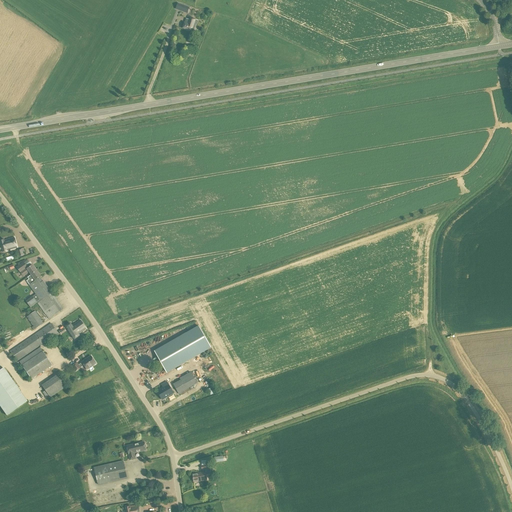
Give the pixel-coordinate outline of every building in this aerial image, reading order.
[(186,6),(178,3),(175,9),(183,12),(184,12),(186,6)] [(196,27),(198,20),(188,17),(185,23),(184,23),(182,29),(191,32),(192,32),(194,32),(195,30),(194,30),(195,26),(196,27)] [(17,248),(14,238),(4,241),(3,239),(0,240),(0,244),(2,252),(17,248)] [(18,257),(25,255),(25,252),(24,248),(16,250),(18,257)] [(20,273),(27,267),(24,262),(16,267),(20,273)] [(31,275),(36,271),(32,265),(27,269),(26,268),(20,273),(23,277),(29,272),(31,275)] [(29,285),(40,301),(37,303),(49,319),(63,309),(52,292),(51,293),(40,277),(36,271),(31,275),(28,278),(29,280),(27,281),(29,285)] [(30,308),(37,303),(32,296),(26,301),(30,308)] [(42,321),(35,311),(26,317),(26,318),(25,319),(30,326),(32,325),(33,327),(32,327),(34,330),(45,322),(43,320),(42,321)] [(80,320),(72,325),(70,322),(65,326),(74,340),(80,336),(79,334),(87,329),(80,320)] [(17,361),(58,333),(51,323),(10,351),(17,361)] [(211,348),(198,326),(154,351),(167,373),(211,348)] [(32,380),(52,365),(40,347),(19,362),(32,380)] [(86,370),(96,364),(91,356),(82,362),(82,363),(78,365),(77,363),(71,367),(74,372),(84,366),(86,370)] [(0,406),(7,416),(27,402),(4,369),(0,371),(0,406)] [(178,394),(197,383),(191,372),(180,378),(180,380),(173,384),(178,394)] [(50,398),(67,386),(58,375),(42,386),(45,391),(42,392),(46,398),(49,396),(50,398)] [(162,400),(173,393),(167,382),(161,385),(163,388),(157,391),(162,400)] [(135,459),(134,453),(146,450),(144,442),(126,446),(128,454),(129,454),(130,460),(135,459)] [(98,485),(127,478),(123,461),(94,468),(98,485)] [(207,480),(205,470),(209,469),(209,465),(201,466),(202,470),(203,470),(203,473),(193,474),(194,482),(207,480)] [(242,500),(245,508),(264,501),(263,498),(260,499),(259,495),(242,500)]
